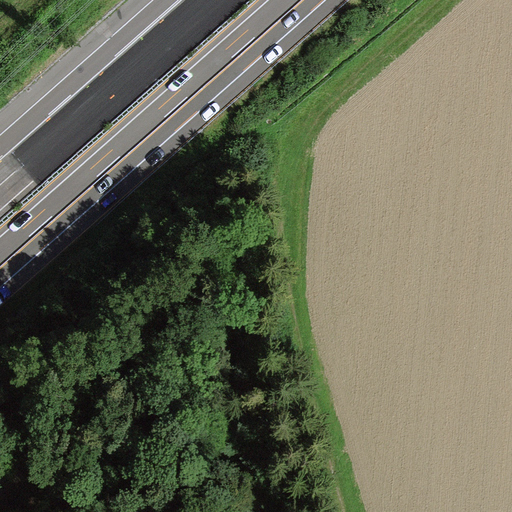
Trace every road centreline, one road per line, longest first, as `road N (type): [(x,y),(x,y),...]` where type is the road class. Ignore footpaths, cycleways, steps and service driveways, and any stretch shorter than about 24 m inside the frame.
road 1 (motorway): [(0,262),(296,0)]
road 2 (track): [(333,511),(293,355),(261,141)]
road 3 (motorway): [(132,74),(0,187)]
